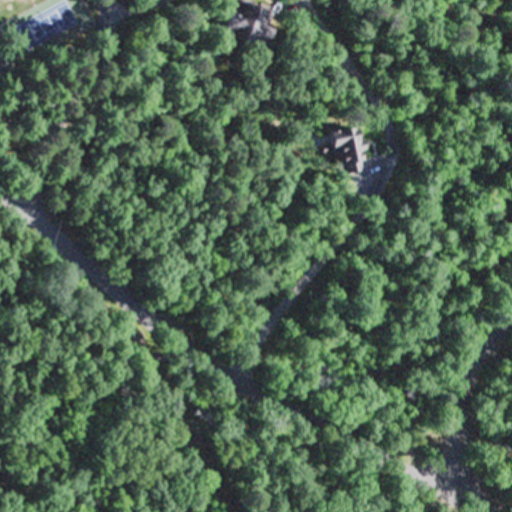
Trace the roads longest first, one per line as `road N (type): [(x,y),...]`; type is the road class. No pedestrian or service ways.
road 1 (residential): [(471,501),(465,460),(474,376),(511,317),(95,3),(94,58),(16,196)]
road 2 (residential): [(16,196),(236,368),(494,511)]
